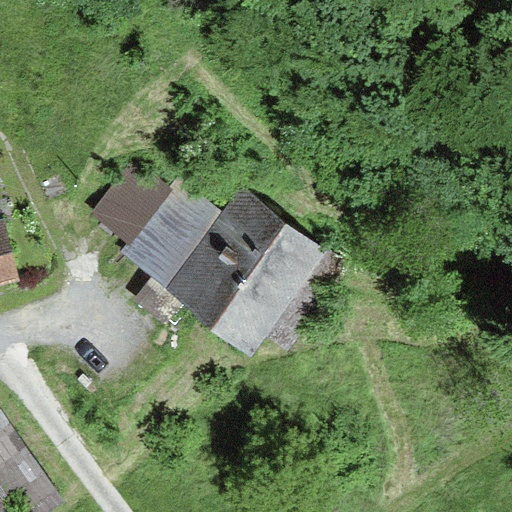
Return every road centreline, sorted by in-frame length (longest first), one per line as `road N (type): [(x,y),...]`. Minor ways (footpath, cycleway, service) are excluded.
road 1 (track): [(124,511),(50,406),(0,353)]
road 2 (track): [(511,439),(391,511)]
